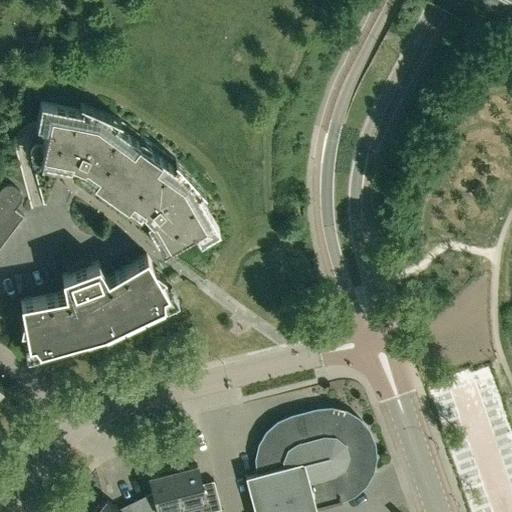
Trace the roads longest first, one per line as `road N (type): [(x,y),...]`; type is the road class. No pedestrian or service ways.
road 1 (residential): [(2,511),(39,462),(117,410),(189,385),(378,349)]
road 2 (tertiary): [(394,0),(350,82),(327,163),(343,288),(378,349)]
road 3 (tertiary): [(378,349),(354,182),(389,88),(438,0)]
road 4 (residential): [(142,239),(99,219),(54,222),(0,285)]
road 5 (tertiary): [(438,511),(378,349)]
